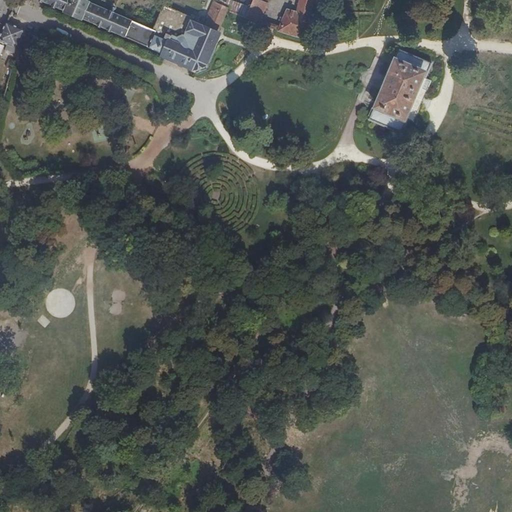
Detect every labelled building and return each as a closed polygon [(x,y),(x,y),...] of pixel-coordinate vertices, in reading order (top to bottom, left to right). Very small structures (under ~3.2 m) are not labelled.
[(37,0),(196,68),(205,65),(229,8),(215,3),(204,27),(192,22),(194,19),(164,6),(153,30),(83,0),(37,0)] [(268,3),(260,0),(253,0),(246,18),(259,24),(268,3)] [(299,0),(297,13),(288,11),(278,33),(305,40),(314,0),(299,0)] [(375,13),(374,0),(339,0),(340,14),(375,13)] [(234,1),(231,10),(245,15),(249,7),(234,1)] [(12,49),(10,51),(15,54),(25,32),(6,23),(0,37),(0,43),(7,46),(12,49)] [(44,40),(36,37),(22,67),(31,71),(44,40)] [(422,77),(426,78),(432,64),(399,50),(393,64),(396,65),(378,108),(375,107),(369,121),(402,135),(408,121),(404,119),(422,77)] [(205,65),(196,68),(198,73),(207,70),(205,65)] [(118,82),(121,74),(108,68),(105,76),(118,82)] [(426,79),(426,78),(422,77),(404,119),(408,121),(409,120),(414,122),(431,81),(426,79)]
